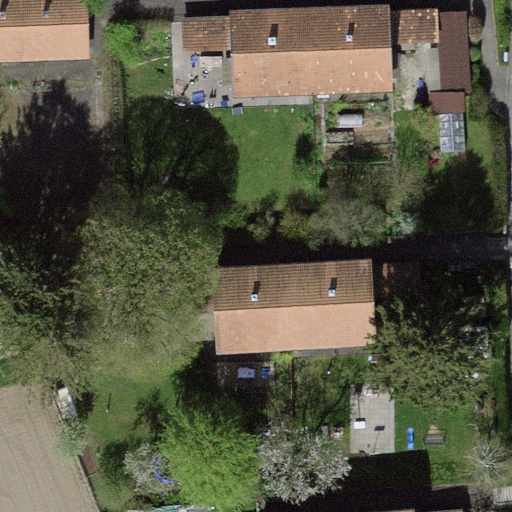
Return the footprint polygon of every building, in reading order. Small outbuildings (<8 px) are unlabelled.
[(84,0),(0,0),(0,37),(85,35),(84,0)] [(386,14),(352,15),(352,12),(332,13),(332,16),(310,17),(312,87),(387,85),(386,41),(435,39),(434,13),(386,14)] [(236,90),(312,87),(310,17),(287,17),(287,16),(266,16),(266,19),(234,19),(234,20),(185,21),(186,47),(235,46),(236,90)] [(416,265),(335,269),(334,266),(314,267),(314,270),(292,271),(296,342),(371,338),(369,294),(418,291),(416,265)] [(220,346),(296,342),(292,271),(269,272),(269,271),(248,272),(248,274),(216,276),(216,277),(168,280),(169,306),(217,303),(220,346)]
